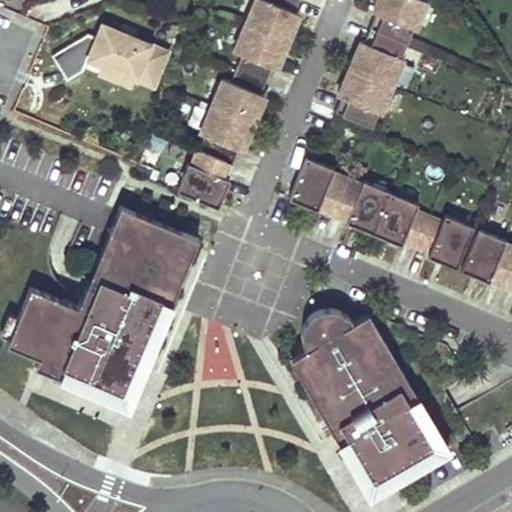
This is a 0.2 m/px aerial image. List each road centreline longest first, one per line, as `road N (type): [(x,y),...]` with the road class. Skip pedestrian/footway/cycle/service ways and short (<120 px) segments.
road 1 (residential): [(313,251),(247,230),(216,256),(222,302),(241,316),(261,317),(286,307),(308,258)]
road 2 (unclassified): [(199,503),(152,498),(65,469),(0,428)]
road 3 (residential): [(511,335),(313,251)]
